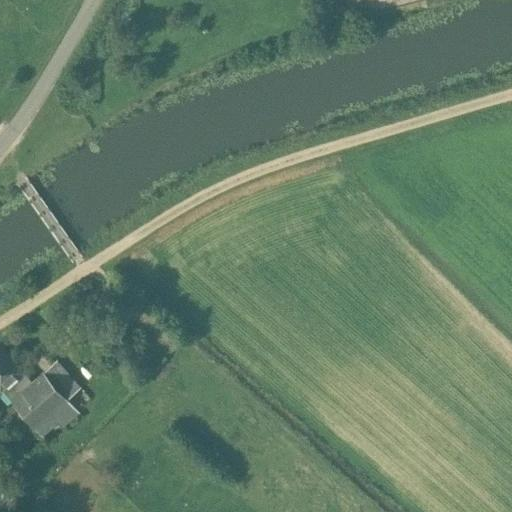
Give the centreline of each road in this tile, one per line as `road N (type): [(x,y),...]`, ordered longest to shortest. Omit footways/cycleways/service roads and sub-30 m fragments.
road 1 (track): [(83,269),(244,177),(511,93)]
road 2 (tertiary): [(0,152),(94,0)]
